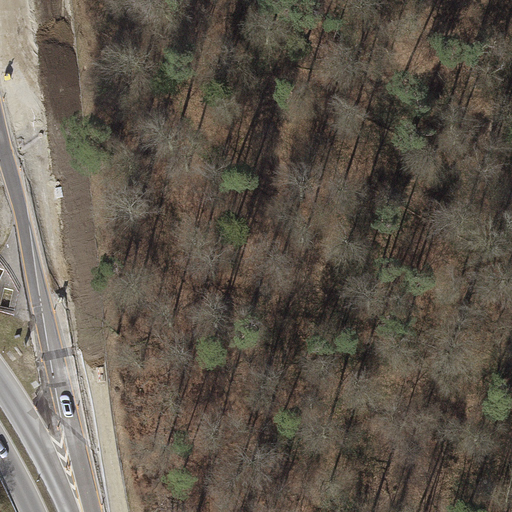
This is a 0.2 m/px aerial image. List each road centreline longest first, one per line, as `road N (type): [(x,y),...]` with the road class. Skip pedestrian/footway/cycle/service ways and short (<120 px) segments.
road 1 (primary): [(92,511),(40,209),(18,0)]
road 2 (motorway): [(70,511),(0,379)]
